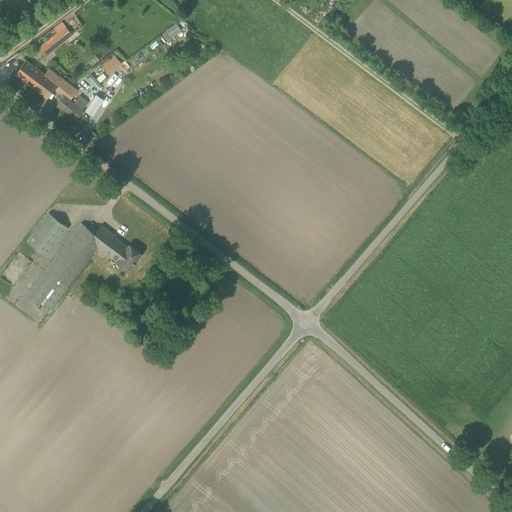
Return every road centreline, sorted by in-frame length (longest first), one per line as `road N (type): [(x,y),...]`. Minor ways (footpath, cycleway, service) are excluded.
road 1 (unclassified): [(308,324),(0,84)]
road 2 (unclassified): [(308,324),(511,84)]
road 3 (unclassified): [(511,508),(308,324)]
road 4 (unclassified): [(144,511),(308,324)]
road 5 (track): [(463,139),(283,0)]
